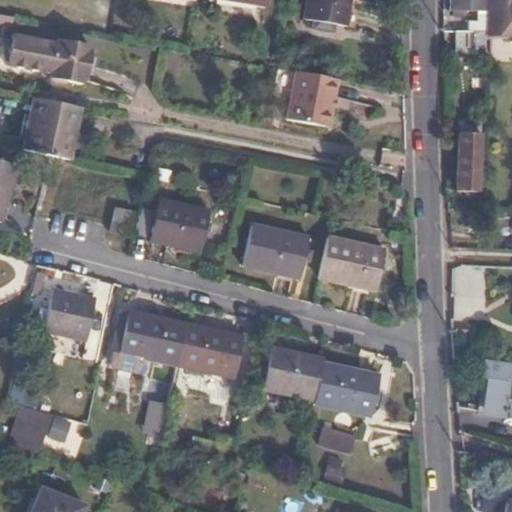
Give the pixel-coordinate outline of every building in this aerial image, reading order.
[(222,0),(267,8),(267,0),(222,0)] [(340,38),(347,0),(305,0),(302,19),(312,22),(311,33),(340,38)] [(482,0),(448,0),(448,10),(482,12),(482,0)] [(485,0),(485,32),(484,42),(509,43),(508,50),(511,50),(511,5),(505,6),(505,0),(485,0)] [(449,47),(484,48),(484,42),(485,32),(449,32),(449,47)] [(48,72),(47,75),(62,79),(79,82),(80,78),(83,78),(89,48),(86,48),(86,43),(55,37),(54,42),(11,33),(10,37),(6,37),(0,45),(0,52),(2,58),(5,59),(4,62),(48,72)] [(329,126),(337,79),(295,70),(287,118),(329,126)] [(62,79),(47,75),(46,82),(60,85),(62,79)] [(64,159),(77,106),(31,96),(19,148),(64,159)] [(461,136),(457,192),(475,193),(478,136),(461,136)] [(0,222),(0,223),(18,168),(0,162),(0,222)] [(135,208),(129,234),(149,239),(149,242),(200,254),(209,215),(159,202),(156,213),(135,208)] [(126,238),(132,215),(117,211),(111,234),(126,238)] [(242,267),(299,281),(309,241),(252,227),(242,267)] [(325,239),(315,280),(374,294),(384,254),(325,239)] [(84,342),(94,303),(53,293),(42,333),(84,342)] [(175,367),(183,327),(128,314),(119,354),(146,360),(175,367)] [(241,340),(183,327),(175,367),(232,381),(241,340)] [(321,365),(322,362),(271,351),(261,392),(312,402),(321,365)] [(141,379),(146,360),(119,354),(110,352),(106,366),(108,371),(141,379)] [(312,402),(311,405),(369,418),(378,377),(321,365),(312,402)] [(511,368),(488,365),(487,380),(491,380),(487,418),(511,420),(511,368)] [(158,439),(166,406),(149,402),(141,435),(158,439)] [(18,406),(5,445),(36,455),(49,416),(18,406)] [(53,418),(46,438),(62,444),(69,423),(53,418)] [(349,453),(354,437),(323,428),(320,444),(349,453)] [(0,443),(0,453),(32,466),(36,456),(7,446),(0,443)] [(318,479),(333,484),(338,470),(323,465),(318,479)] [(80,511),(83,505),(39,488),(29,511),(80,511)]
